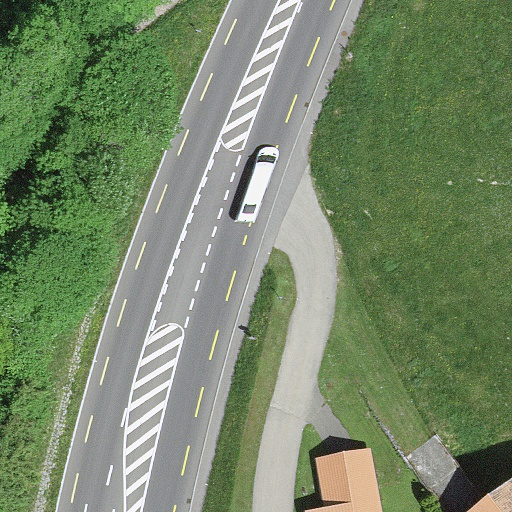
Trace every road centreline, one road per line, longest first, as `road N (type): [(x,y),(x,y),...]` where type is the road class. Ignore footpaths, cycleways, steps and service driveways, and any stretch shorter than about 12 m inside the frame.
road 1 (primary): [(289,0),(169,321),(116,511)]
road 2 (track): [(168,0),(135,21),(0,170)]
